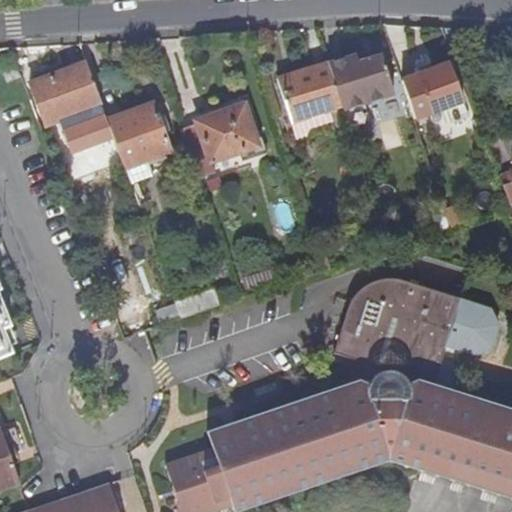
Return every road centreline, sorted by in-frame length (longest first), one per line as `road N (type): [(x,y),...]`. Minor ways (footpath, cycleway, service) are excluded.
road 1 (residential): [(0,24),(315,0)]
road 2 (residential): [(70,341),(52,356),(39,387),(48,419),(76,438),(109,436),(133,415),(139,384),(125,355)]
road 3 (residential): [(0,153),(70,341)]
